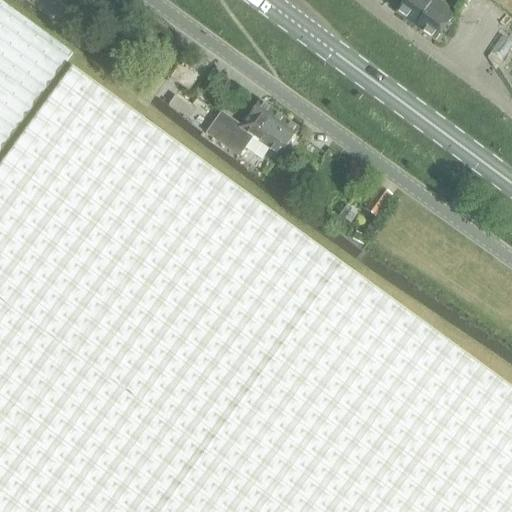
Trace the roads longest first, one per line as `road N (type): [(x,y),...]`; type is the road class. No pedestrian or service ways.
road 1 (unclassified): [(511,265),(146,0)]
road 2 (primary): [(511,187),(254,0)]
road 3 (unclassified): [(511,109),(366,0)]
